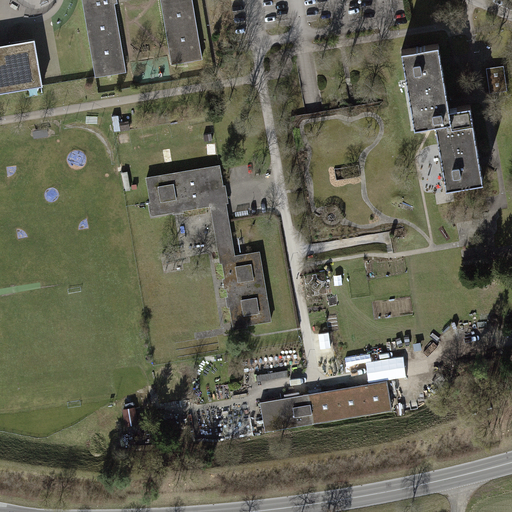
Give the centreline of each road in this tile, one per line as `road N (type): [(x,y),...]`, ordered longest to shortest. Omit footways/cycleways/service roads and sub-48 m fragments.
road 1 (residential): [(474,0),(470,24),(262,45),(260,68),(249,79),(0,121)]
road 2 (primary): [(511,462),(269,511)]
